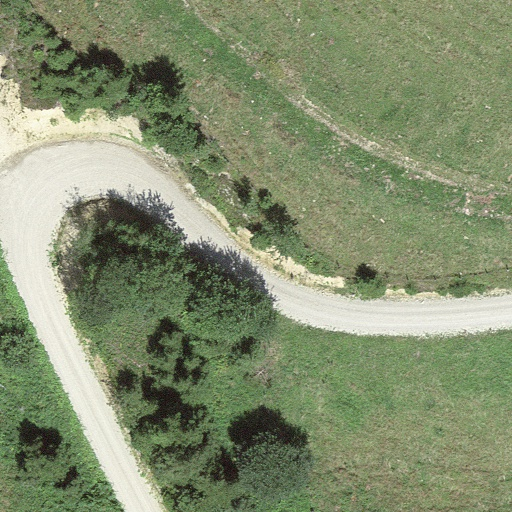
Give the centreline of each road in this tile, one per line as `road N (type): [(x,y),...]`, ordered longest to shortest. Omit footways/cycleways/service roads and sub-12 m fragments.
road 1 (track): [(145,511),(34,278),(23,217),(44,180),(94,167),(121,172),(232,266),(323,311),(407,317),(511,309)]
road 2 (track): [(160,0),(310,126),(409,178),(511,204)]
